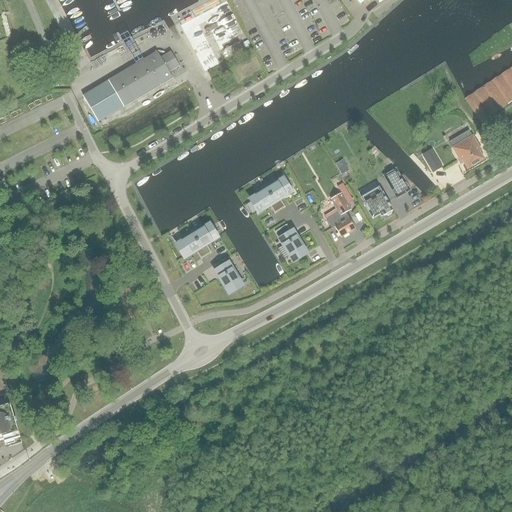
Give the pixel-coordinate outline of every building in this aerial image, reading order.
[(239,42),(224,50),(228,57),(242,49),(239,42)] [(168,72),(180,65),(172,51),(161,58),(157,52),(109,81),(83,96),(98,122),(172,78),(168,72)] [(480,149),(472,136),(469,132),(460,138),(475,164),(484,159),(478,150),(480,149)] [(462,160),(467,169),(475,164),(460,138),(450,143),(453,148),(452,148),(460,161),(462,160)] [(431,150),(422,155),(431,170),(440,165),(439,164),(431,150)] [(412,190),(398,167),(383,176),(396,199),(412,190)] [(280,211),(285,207),(280,200),(292,193),(283,179),(275,184),(273,180),(264,185),(280,211)] [(343,184),(338,188),(346,201),(351,198),(343,184)] [(274,214),(280,211),(264,185),(255,191),(257,195),(250,199),(258,213),(270,206),(274,214)] [(382,193),(379,189),(362,199),(364,203),(363,204),(372,219),(382,213),(384,216),(385,216),(388,216),(391,215),(392,212),(393,211),(382,193)] [(325,217),(332,228),(334,227),(341,238),(355,229),(345,212),(350,209),(341,194),(331,200),(337,210),(325,217)] [(199,225),(190,231),(206,256),(211,253),(206,245),(218,238),(209,225),(201,229),(199,225)] [(286,225),(275,232),(293,262),(307,254),(293,231),(291,232),(286,225)] [(184,240),(176,245),(185,259),(196,252),(201,259),(206,256),(190,231),(182,236),(184,240)] [(221,261),(214,266),(217,271),(215,272),(229,294),(243,286),(229,263),(226,265),(223,260),(221,261)] [(7,386),(0,387),(0,394),(8,392),(7,386)] [(0,438),(20,433),(10,404),(0,407),(0,438)]
